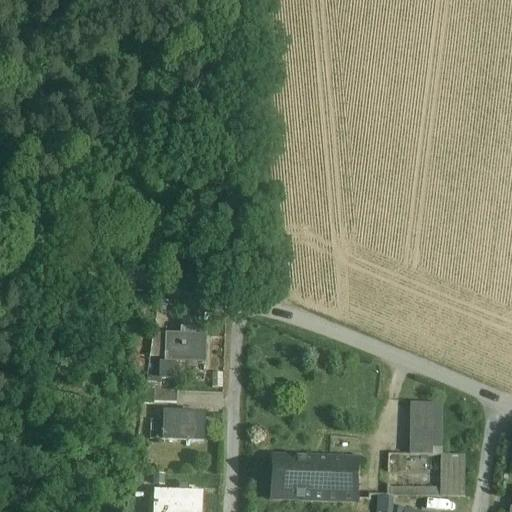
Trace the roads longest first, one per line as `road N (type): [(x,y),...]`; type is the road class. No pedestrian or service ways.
road 1 (unclassified): [(238,301),(341,334),(499,402)]
road 2 (residential): [(238,301),(232,511)]
road 3 (track): [(0,230),(175,284)]
